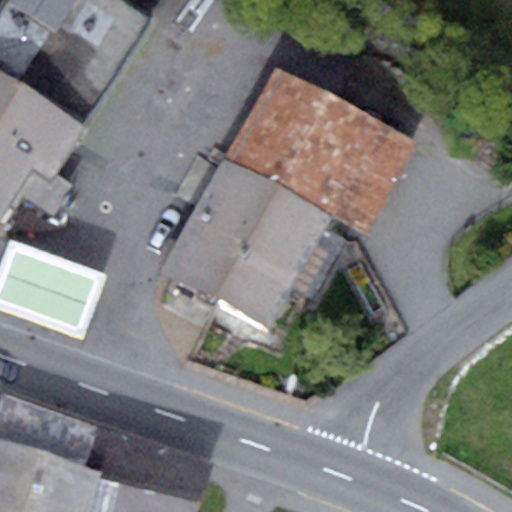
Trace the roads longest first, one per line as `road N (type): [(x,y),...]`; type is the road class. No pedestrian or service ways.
road 1 (primary): [(352,476),(0,353)]
road 2 (residential): [(511,292),(447,336),(385,395),(352,476)]
